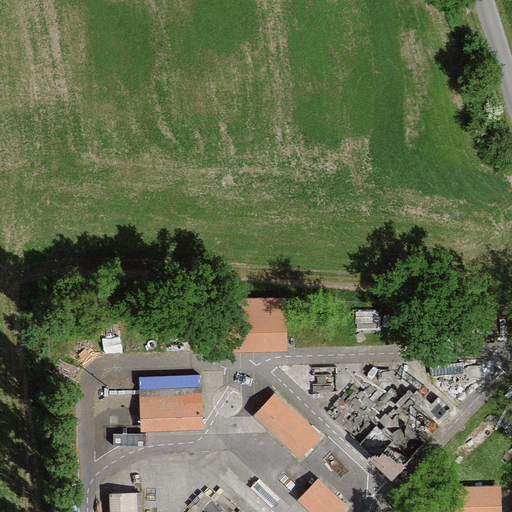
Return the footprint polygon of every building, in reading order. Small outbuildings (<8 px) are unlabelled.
[(225,348),(286,347),(286,299),(224,300),(225,348)] [(202,388),(141,390),(142,429),(203,427),(202,388)] [(278,391),(256,413),(302,458),(323,436),(278,391)] [(318,478),(300,498),(314,511),(345,511),(350,507),(318,478)] [(502,511),(501,485),(458,487),(458,511),(502,511)] [(141,511),(141,492),(112,493),(111,511),(141,511)]
